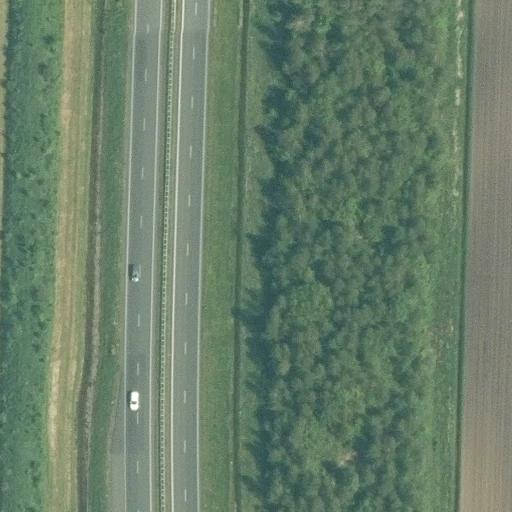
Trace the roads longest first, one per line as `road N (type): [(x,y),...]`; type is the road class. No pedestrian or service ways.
road 1 (trunk): [(185,511),(182,338),(194,0)]
road 2 (trunk): [(146,0),(138,511)]
